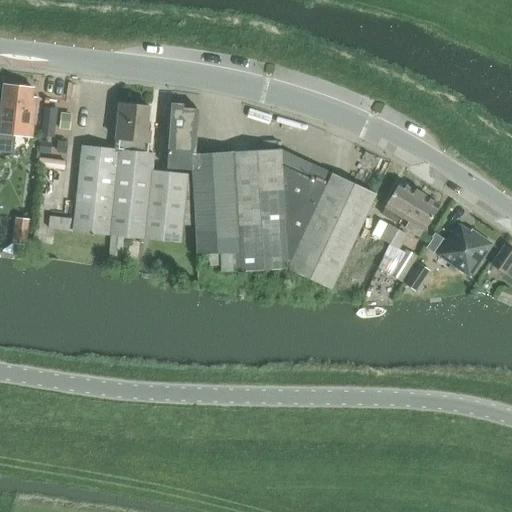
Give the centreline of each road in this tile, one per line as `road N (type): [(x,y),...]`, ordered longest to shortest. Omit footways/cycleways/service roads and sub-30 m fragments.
road 1 (tertiary): [(511,219),(399,147),(314,108),(214,80),(0,54)]
road 2 (tertiary): [(511,415),(420,401),(140,394),(0,374)]
